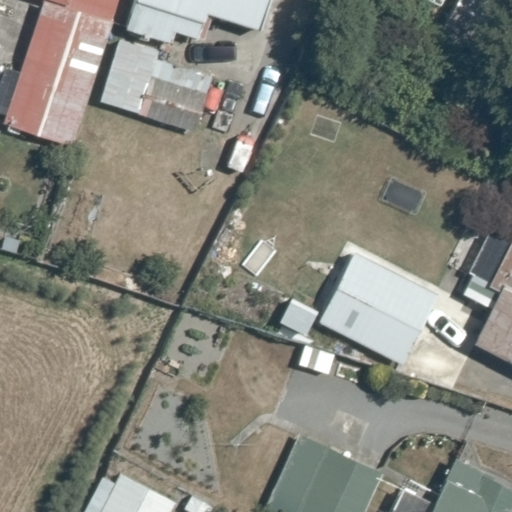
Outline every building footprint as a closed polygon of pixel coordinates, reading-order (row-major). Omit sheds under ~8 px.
[(43,0),(4,121),(71,143),(117,0),(43,0)] [(173,31),(200,40),(209,12),(260,28),(269,0),(131,0),(124,26),(123,27),(170,42),(173,31)] [(511,30),(511,0),(420,0),(412,17),(496,60),(511,30)] [(192,70),(116,50),(99,104),(197,130),(212,76),(192,70)] [(263,116),(238,111),(228,154),(254,160),(263,116)] [(511,237),(511,240),(493,274),(505,281),(474,339),(511,359),(511,237)] [(360,364),(370,345),(377,349),(376,352),(446,386),(468,342),(423,319),(438,287),(346,242),(315,307),(290,294),(276,323),(305,338),(295,359),(325,374),(336,352),(360,364)] [(360,511),(379,470),(298,435),(265,510),(268,511),(360,511)] [(168,511),(174,502),(108,465),(81,511),(168,511)] [(473,470),(464,489),(449,481),(437,504),(405,487),(392,511),(511,511),(491,502),(500,484),(473,470)]
